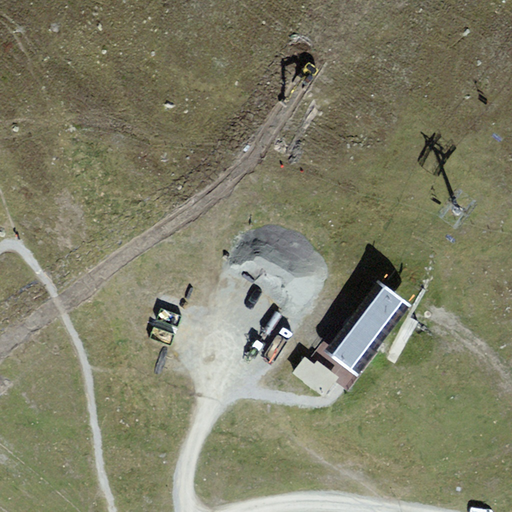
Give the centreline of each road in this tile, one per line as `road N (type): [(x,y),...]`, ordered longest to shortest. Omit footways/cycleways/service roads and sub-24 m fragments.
road 1 (track): [(186,511),(184,475),(207,413),(283,316)]
road 2 (track): [(408,511),(321,503),(238,511)]
